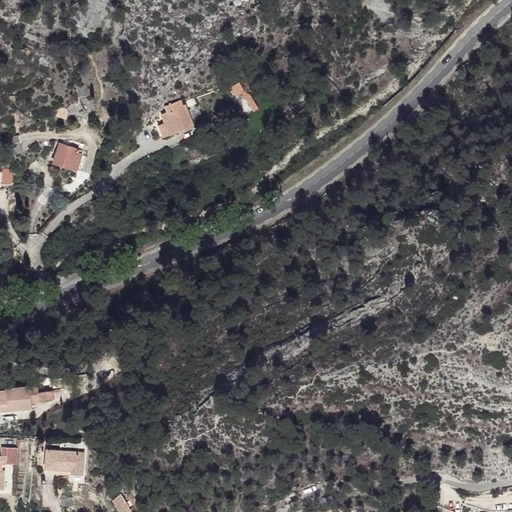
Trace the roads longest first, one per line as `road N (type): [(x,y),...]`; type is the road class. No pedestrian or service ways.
road 1 (secondary): [(511,2),(341,165),(255,219),(193,242)]
road 2 (track): [(283,511),(351,484),(511,481)]
road 3 (unknown): [(52,299),(34,254),(43,225),(153,131)]
road 4 (secondary): [(0,309),(52,299),(193,242)]
